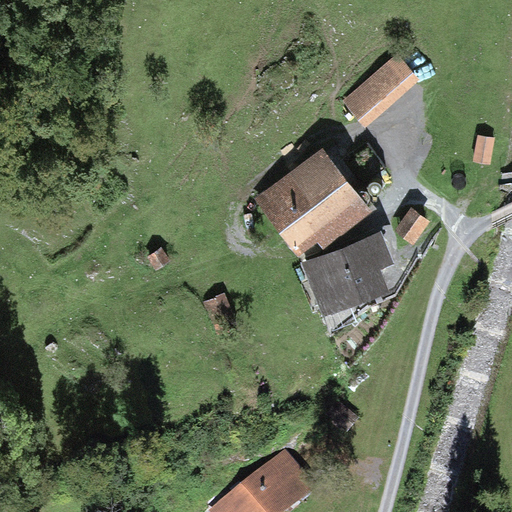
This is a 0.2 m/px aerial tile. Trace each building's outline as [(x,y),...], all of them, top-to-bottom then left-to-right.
[(361,116),(398,83),(385,68),(347,101),(361,116)] [(478,135),(474,159),(489,162),(493,138),(478,135)] [(360,206),(319,152),(261,197),(298,243),(316,229),(322,237),(360,207),(360,206)] [(411,210),(400,225),(415,235),(425,220),(411,210)] [(357,238),(307,257),(325,301),(376,282),(368,262),(385,256),(377,236),(359,243),(357,238)] [(160,248),(149,255),(156,266),(167,259),(160,248)] [(346,431),(357,419),(337,403),(327,415),(346,431)] [(284,458),(248,487),(268,511),(281,511),(310,490),(284,458)] [(268,511),(248,487),(217,511),(216,511),(268,511)]
